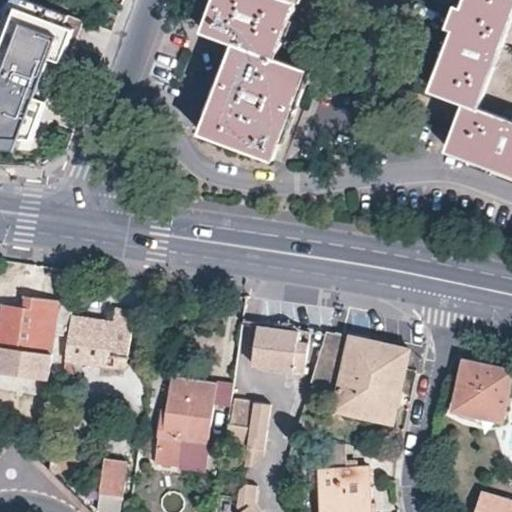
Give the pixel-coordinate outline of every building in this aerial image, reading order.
[(85,19),(31,0),(0,0),(0,2),(0,146),(20,148),(24,138),(35,138),(40,125),(44,113),(48,101),(70,43),(76,45),(81,32),(85,19)] [(298,85),(304,68),(276,58),(283,40),(280,38),(287,18),(291,20),(298,1),(294,0),(293,0),(220,0),(219,4),(215,14),(211,13),(205,31),(236,43),(229,63),(210,113),(202,132),(274,160),(302,86),(298,85)] [(511,119),(480,108),(511,23),(511,0),(468,0),(464,11),(459,8),(456,16),(452,25),(458,28),(452,42),(434,91),(467,103),(449,149),(496,167),(511,172),(511,119)] [(74,316),(79,284),(61,282),(59,299),(28,295),(26,306),(5,303),(0,329),(0,343),(52,352),(57,324),(72,326),(74,316)] [(116,321),(74,316),(72,326),(67,363),(76,364),(114,369),(116,369),(117,354),(130,356),(136,312),(118,309),(116,321)] [(307,370),(312,333),(287,330),(262,327),(258,365),(307,370)] [(411,348),(331,330),(314,381),(342,387),(337,409),(396,421),(406,374),(411,348)] [(0,371),(47,380),(52,352),(0,343),(0,371)] [(506,419),(511,389),(511,369),(466,359),(457,401),(458,404),(460,406),(461,408),(463,410),(506,419)] [(76,364),(67,363),(65,379),(74,380),(76,364)] [(183,469),(187,439),(209,442),(218,384),(174,377),(168,418),(162,417),(160,435),(162,436),(157,466),(183,469)] [(268,459),(275,406),(257,404),(257,402),(238,400),(234,427),(253,430),(248,467),(254,468),(268,459)] [(328,438),(333,418),(305,412),(300,431),(321,436),(328,438)] [(328,438),(321,436),(322,468),(347,467),(345,442),(328,438)] [(123,494),(127,462),(106,459),(102,492),(123,494)] [(322,470),(324,487),(325,511),(374,511),(371,466),(347,467),(322,468),(322,470)] [(314,487),(324,487),(322,470),(313,471),(314,487)] [(266,511),(259,503),(261,487),(250,485),(242,491),(240,509),(242,511),(266,511)] [(511,511),(511,500),(482,492),(476,511),(511,511)]
